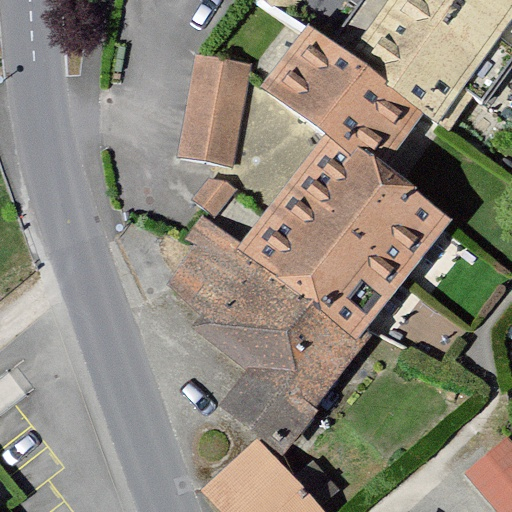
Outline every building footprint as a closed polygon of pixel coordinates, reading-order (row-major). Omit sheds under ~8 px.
[(268,0),(297,18),(308,0),(268,0)] [(511,0),(380,0),(338,57),(441,133),(458,146),(484,110),(511,131),(511,0)] [(402,186),(441,133),(338,57),(322,45),(277,106),(343,155),(254,276),(377,367),(472,238),(402,186)] [(251,69),(195,59),(176,162),(232,172),(251,69)] [(377,367),(254,276),(248,284),(196,270),(181,291),(213,336),(203,351),(258,392),(230,430),(304,484),(337,439),(328,433),(377,367)] [(511,511),(511,452),(473,482),(495,511),(511,511)] [(303,511),(263,465),(215,505),(221,511),(303,511)]
